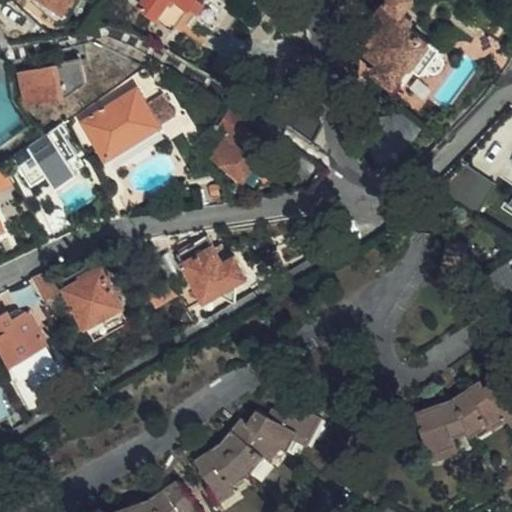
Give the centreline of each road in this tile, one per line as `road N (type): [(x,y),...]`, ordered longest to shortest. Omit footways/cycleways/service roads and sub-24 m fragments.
road 1 (residential): [(357,191),(84,238),(0,278)]
road 2 (residential): [(357,191),(327,75),(322,0)]
road 3 (residential): [(357,191),(407,181),(511,84)]
